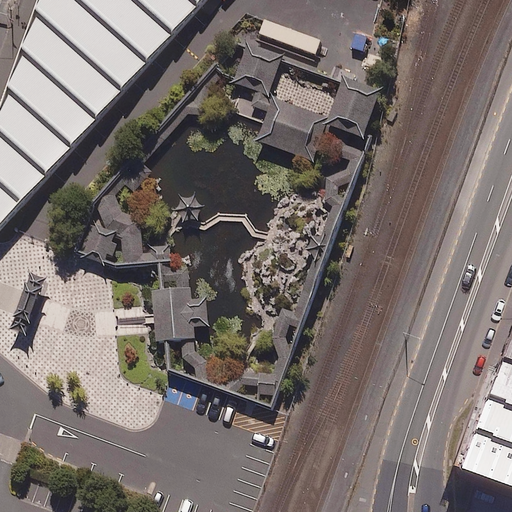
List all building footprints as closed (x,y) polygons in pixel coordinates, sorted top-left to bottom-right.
[(0,232),(4,228),(206,0),(38,0),(0,107),(0,232)] [(321,43),(264,22),(259,36),(316,57),(321,43)] [(240,62),(232,84),(260,94),(268,97),(281,62),(282,58),(246,45),(240,62)] [(328,118),(325,127),(369,142),(386,93),(342,78),(341,83),(328,118)] [(312,163),(325,127),(328,118),(272,98),(269,107),(263,124),(256,142),(295,157),(312,163)] [(135,194),(153,174),(143,165),(141,163),(123,183),(124,184),(135,194)] [(180,198),(175,211),(183,223),(197,221),(202,208),(194,197),(180,198)] [(75,253),(104,263),(107,256),(112,258),(116,245),(111,243),(115,232),(86,222),(75,253)] [(319,263),(326,261),(332,245),(327,239),(325,237),(319,238),(311,239),(309,247),(307,253),(316,264),(319,263)] [(20,302),(10,331),(26,336),(36,308),(45,280),(29,275),(20,302)] [(159,292),(151,293),(153,315),(153,319),(154,323),(155,344),(164,343),(167,343),(187,341),(195,341),(195,338),(194,329),(208,328),(206,299),(192,301),(191,289),(188,289),(183,290),(162,292),(159,292)] [(511,331),(465,454),(511,472),(511,331)] [(275,375),(259,375),(259,380),(259,396),(275,396),(275,380),(275,375)]
